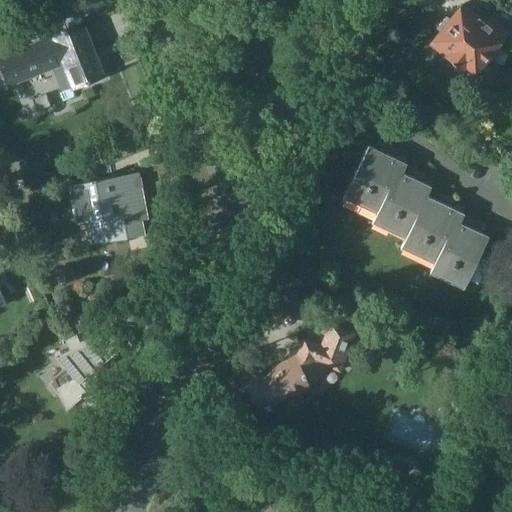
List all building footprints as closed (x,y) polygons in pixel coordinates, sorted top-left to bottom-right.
[(430,44),(461,70),(465,65),(474,72),(508,32),(491,18),(486,24),(462,5),(450,19),(446,16),(437,28),(440,31),(430,44)] [(53,37),(16,52),(14,48),(0,53),(0,63),(9,86),(26,79),(24,74),(61,59),(73,90),(105,77),(105,75),(104,76),(84,24),(84,23),(60,33),(62,37),(54,39),(53,37)] [(368,145),(345,192),(342,198),(375,215),(371,223),(404,239),(400,249),(433,265),(429,274),(464,290),(489,236),(460,221),(464,213),(427,194),(431,185),(402,171),(406,163),(368,145)] [(92,182),(73,185),(80,222),(108,217),(113,242),(144,236),(141,221),(148,220),(141,188),(143,188),(141,177),(140,178),(139,173),(97,181),(96,179),(91,180),(92,182)] [(10,263),(20,259),(13,241),(3,245),(10,263)] [(503,284),(505,285),(511,288),(511,274),(509,273),(503,284)] [(511,302),(511,288),(505,285),(499,296),(511,302)] [(281,370),(247,385),(258,410),(265,407),(265,409),(270,407),(269,405),(308,388),(308,386),(312,384),(316,381),(320,378),(323,374),(326,370),(328,366),(340,370),(354,333),(351,332),(337,326),(330,323),(321,346),(304,340),(297,355),(295,357),(293,358),(284,363),(283,363),(283,364),(282,364),(282,365),(281,365),(281,366),(281,367),(281,370)] [(118,343),(113,331),(61,356),(57,359),(69,372),(56,385),(67,410),(82,397),(87,403),(88,406),(105,398),(93,371),(122,347),(118,343)] [(449,403),(457,415),(468,408),(460,396),(449,403)] [(412,489),(409,499),(428,506),(431,495),(412,489)] [(438,511),(443,499),(436,497),(430,511),(438,511)] [(296,511),(260,499),(256,511),(296,511)]
